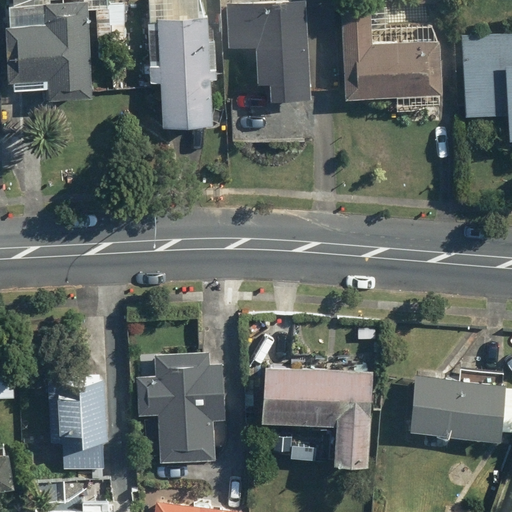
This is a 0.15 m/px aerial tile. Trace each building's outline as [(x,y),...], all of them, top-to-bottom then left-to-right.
[(7,0),(8,1),(2,1),(4,77),(43,76),(43,93),(88,92),(87,54),(109,54),(106,0),(7,0)] [(146,79),(154,79),(156,124),(205,121),(203,77),(212,76),(210,36),(203,36),(201,0),(156,0),(157,15),(143,16),(146,79)] [(304,94),(303,0),(224,0),(225,49),(254,49),(254,79),(266,79),(266,94),(304,94)] [(383,12),(337,13),(338,96),(391,96),(391,106),(438,106),(436,25),(384,26),(383,12)] [(511,32),(460,32),(460,111),(501,111),(501,135),(511,135),(511,53),(511,54),(511,32)] [(209,445),(223,445),(224,360),(207,360),(208,348),(153,347),(153,376),(135,376),(135,413),(154,413),(153,458),(209,459),(209,445)] [(330,421),(327,459),(365,462),(372,368),(260,360),(256,416),(330,421)] [(11,373),(0,372),(0,396),(11,397),(11,373)] [(499,379),(410,372),(405,425),(438,428),(438,432),(492,437),(493,426),(511,427),(511,421),(511,386),(498,385),(499,379)] [(106,467),(103,375),(47,377),(49,440),(35,440),(36,470),(106,467)] [(0,487),(10,486),(4,446),(0,446),(0,487)] [(241,511),(242,511),(153,498),(151,511),(241,511)]
